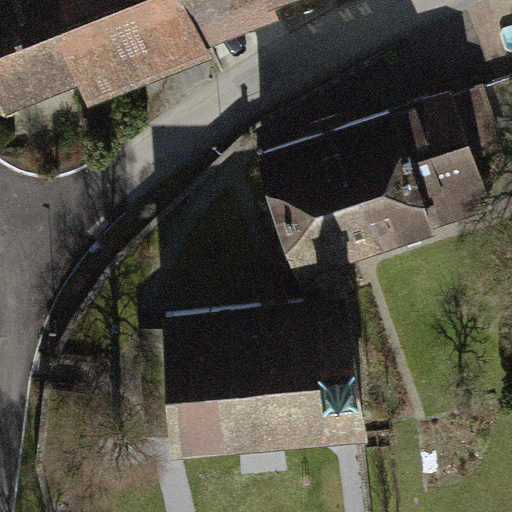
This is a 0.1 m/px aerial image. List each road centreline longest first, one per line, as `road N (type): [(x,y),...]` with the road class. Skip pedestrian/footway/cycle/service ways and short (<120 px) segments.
road 1 (residential): [(17,267),(139,161),(407,0)]
road 2 (residential): [(0,413),(17,267)]
